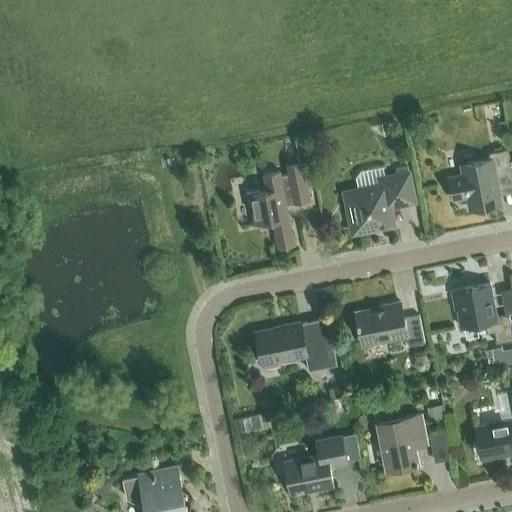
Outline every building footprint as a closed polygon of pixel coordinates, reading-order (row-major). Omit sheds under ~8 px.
[(497,187),(511,183),(511,180),(506,150),(489,153),(490,158),(461,164),(463,174),(448,177),(453,199),(467,196),(469,209),(500,203),(497,187)] [(286,162),(288,174),(280,175),(279,170),(263,173),(267,189),(259,191),(258,188),(246,191),(249,206),(251,205),(255,224),(273,221),(278,247),(294,244),(286,204),(310,200),(301,159),(286,162)] [(358,189),(344,192),(353,232),(393,224),(389,206),(414,201),(408,172),(397,174),(385,177),(377,178),(378,185),(358,189)] [(496,343),(511,339),(511,330),(508,313),(496,315),(490,283),(451,290),(455,309),(457,308),(460,326),(484,322),(486,333),(494,331),(496,343)] [(408,345),(424,342),(419,314),(403,317),(400,301),(381,305),(382,307),(355,312),(362,343),(405,334),(408,345)] [(300,323),(300,321),(282,325),(282,327),(255,332),(262,363),(305,354),(308,369),(336,364),(327,318),(300,323)] [(511,360),(511,345),(502,348),(502,345),(492,347),(495,364),(511,360)] [(511,387),(506,389),(511,417),(511,418),(476,426),(482,458),(511,452),(511,387)] [(446,416),(444,402),(428,405),(431,419),(446,416)] [(413,439),(425,436),(421,414),(408,416),(378,422),(387,469),(417,463),(413,439)] [(431,458),(448,456),(445,427),(428,429),(431,458)] [(318,454),(284,461),(290,493),(333,484),(329,465),(347,461),(346,460),(341,435),(316,441),(318,454)] [(186,511),(177,465),(138,473),(138,475),(122,478),(126,497),(144,505),(145,511),(186,511)]
